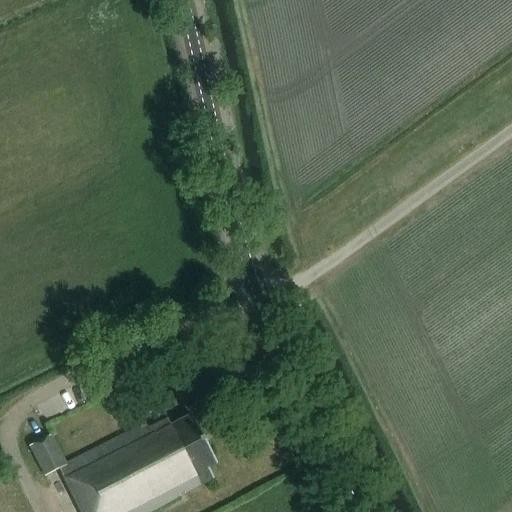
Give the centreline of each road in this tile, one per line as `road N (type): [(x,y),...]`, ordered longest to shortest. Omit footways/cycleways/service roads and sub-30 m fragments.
road 1 (tertiary): [(366,511),(255,289),(179,0)]
road 2 (track): [(255,289),(12,413),(4,425)]
